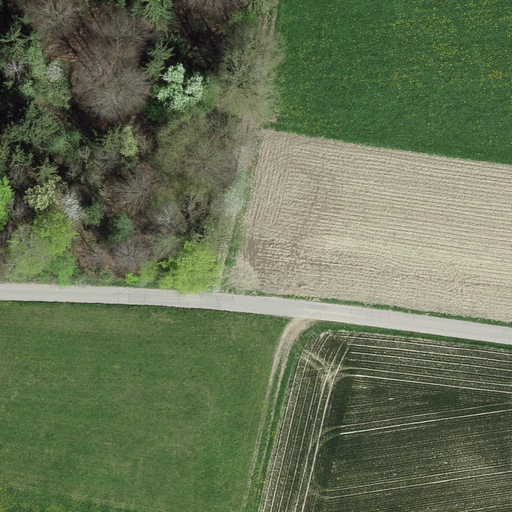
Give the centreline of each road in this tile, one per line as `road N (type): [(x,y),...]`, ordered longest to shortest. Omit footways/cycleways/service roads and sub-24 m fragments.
road 1 (unclassified): [(0,291),(222,301),(511,334)]
road 2 (track): [(246,511),(272,392),(307,309)]
